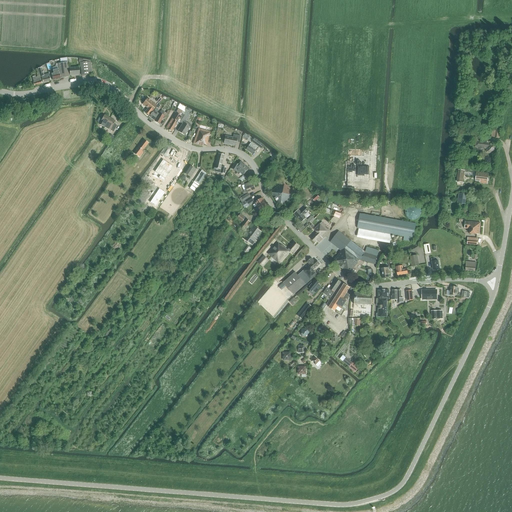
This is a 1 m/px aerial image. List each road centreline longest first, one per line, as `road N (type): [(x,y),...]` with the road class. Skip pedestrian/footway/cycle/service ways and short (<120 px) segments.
road 1 (tertiary): [(0,478),(339,505),(387,494),(405,479),(497,282)]
road 2 (tertiary): [(497,282),(359,284),(273,207),(254,167),(235,151),(177,141),(95,79),(0,91)]
road 3 (track): [(247,118),(166,77),(144,77),(127,103)]
road 4 (track): [(379,26),(482,17),(503,0)]
